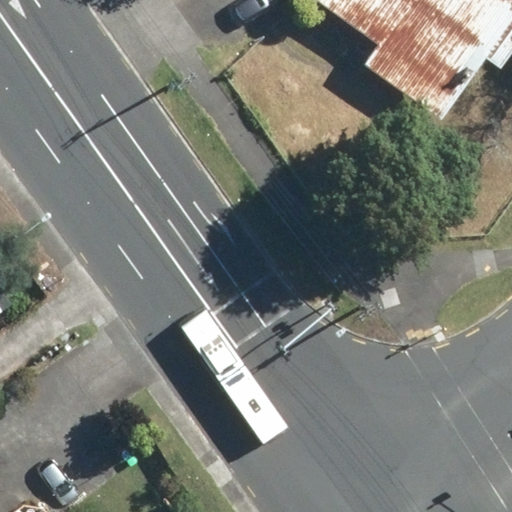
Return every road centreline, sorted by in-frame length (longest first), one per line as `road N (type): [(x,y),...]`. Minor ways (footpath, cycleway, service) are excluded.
road 1 (secondary): [(0,13),(356,511)]
road 2 (secondary): [(410,511),(511,374)]
